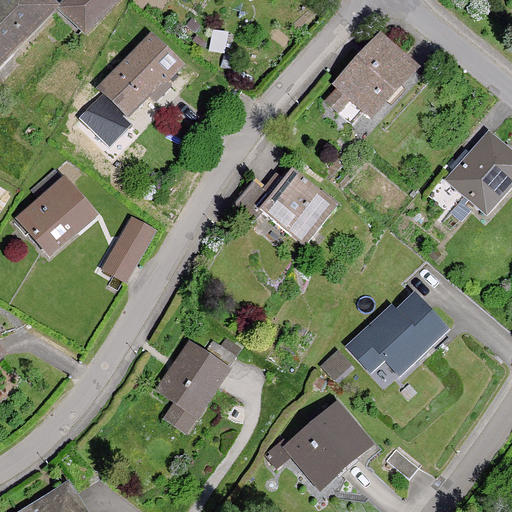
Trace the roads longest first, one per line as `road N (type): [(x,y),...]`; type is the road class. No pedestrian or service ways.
road 1 (residential): [(0,481),(88,407),(230,164),(371,0)]
road 2 (residential): [(395,0),(511,89)]
road 3 (residential): [(434,511),(511,406)]
